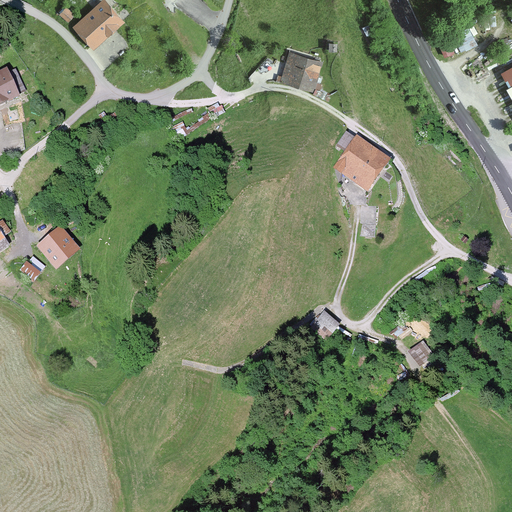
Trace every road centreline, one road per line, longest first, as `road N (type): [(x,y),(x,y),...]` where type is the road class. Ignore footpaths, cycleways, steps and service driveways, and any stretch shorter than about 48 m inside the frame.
road 1 (track): [(144,97),(199,101),(264,87),(308,96),(391,155),(425,221),(450,248),(511,281)]
road 2 (track): [(229,0),(191,78),(158,95),(105,91),(30,153),(0,190)]
road 3 (track): [(358,193),(336,305),(347,323),(369,319),(450,248)]
road 4 (secondary): [(397,0),(434,75),(511,196)]
road 5 (track): [(182,361),(237,366),(336,305)]
road 6 (track): [(459,435),(399,345),(360,323)]
road 7 (track): [(434,75),(505,30),(502,11),(465,0)]
road 8 (track): [(105,91),(69,37),(9,0)]
